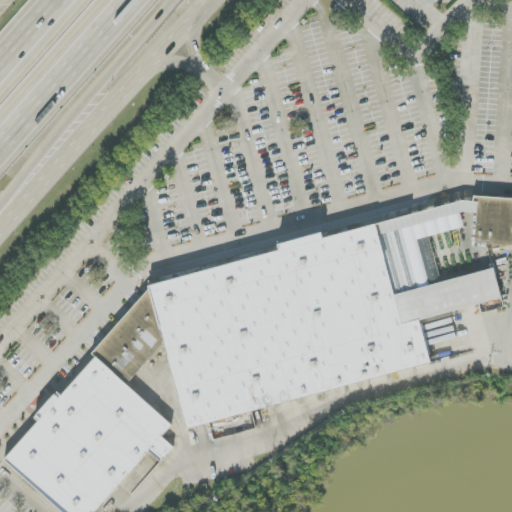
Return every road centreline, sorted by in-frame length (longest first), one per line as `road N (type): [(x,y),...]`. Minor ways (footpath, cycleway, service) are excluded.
road 1 (primary): [(0,233),(213,0)]
road 2 (motorway): [(0,217),(94,84),(171,0)]
road 3 (motorway): [(0,153),(138,0)]
